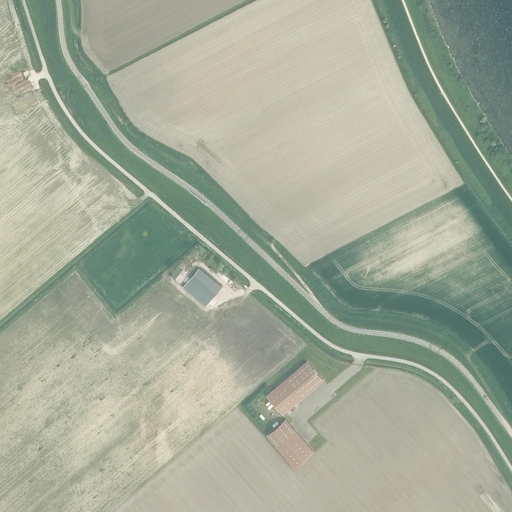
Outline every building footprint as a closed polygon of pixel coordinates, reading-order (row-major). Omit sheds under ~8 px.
[(170,276),(174,279),(183,268),(179,264),(170,276)] [(183,287),(206,306),(222,287),(199,268),(183,287)] [(267,395),(283,415),(324,380),(307,361),(267,395)] [(272,408),(263,414),(265,417),(274,411),(272,408)] [(266,435),(295,468),(314,451),(286,418),(266,435)]
